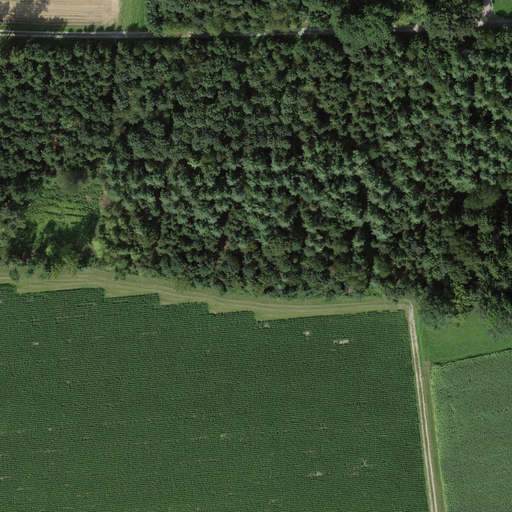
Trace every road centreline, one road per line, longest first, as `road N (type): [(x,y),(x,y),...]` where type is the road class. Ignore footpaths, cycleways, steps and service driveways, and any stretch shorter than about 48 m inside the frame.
road 1 (track): [(0,31),(511,25)]
road 2 (track): [(436,511),(411,311)]
